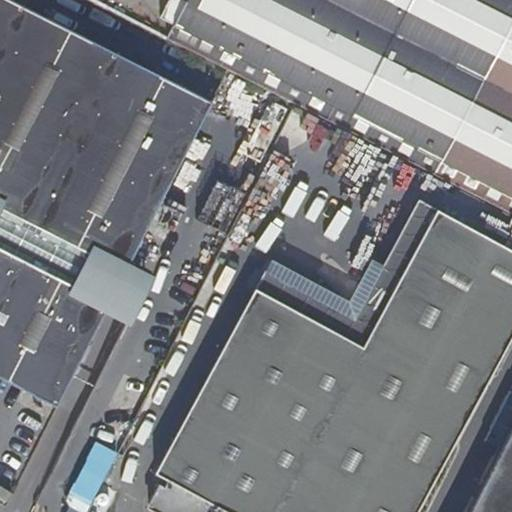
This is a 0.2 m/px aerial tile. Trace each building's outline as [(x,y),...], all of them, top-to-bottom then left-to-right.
[(0,0),(0,377),(55,406),(104,312),(129,264),(213,102),(11,0),(0,0)] [(511,0),(185,0),(188,1),(169,38),(284,96),(300,104),(511,212),(511,0)] [(326,137),(314,156),(337,170),(349,151),(326,137)] [(357,320),(264,270),(254,288),(365,348),(440,209),(422,199),(357,320)] [(149,509),(150,510),(151,511),(152,511),(417,511),(511,337),(511,247),(440,209),(365,348),(254,288),(154,474),(166,481),(163,488),(158,485),(148,502),(148,504),(148,506),(149,509)] [(153,276),(129,264),(104,312),(129,324),(153,276)]
